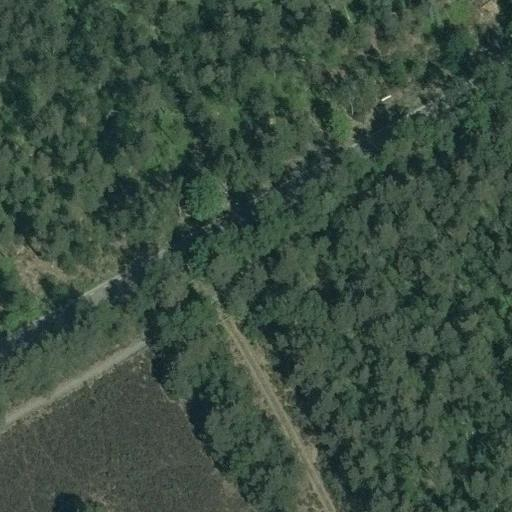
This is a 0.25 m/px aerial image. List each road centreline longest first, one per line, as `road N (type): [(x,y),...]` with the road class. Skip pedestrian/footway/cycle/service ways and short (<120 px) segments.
road 1 (tertiary): [(0,351),(511,75)]
road 2 (track): [(180,252),(324,511)]
